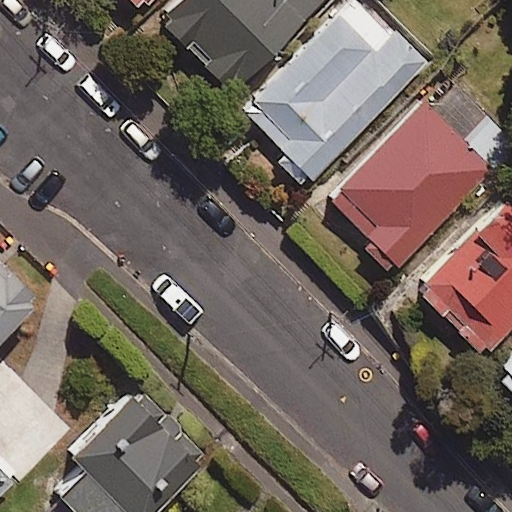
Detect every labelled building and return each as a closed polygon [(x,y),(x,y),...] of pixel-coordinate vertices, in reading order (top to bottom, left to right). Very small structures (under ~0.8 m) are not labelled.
[(161,0),(154,8),(229,85),(316,0),(161,0)] [(427,58),(370,0),(343,0),(240,101),(310,172),(427,58)] [(422,97),(323,193),(390,261),(489,165),(422,97)] [(511,195),(506,190),(414,280),(476,343),(511,308),(511,195)] [(0,325),(31,296),(0,264),(0,325)] [(511,342),(493,361),(511,380),(511,342)] [(133,511),(198,451),(132,381),(37,471),(75,511),(133,511)] [(0,484),(10,475),(0,464),(0,484)]
